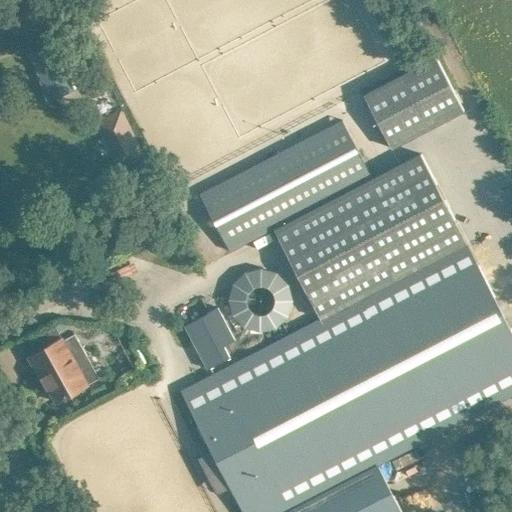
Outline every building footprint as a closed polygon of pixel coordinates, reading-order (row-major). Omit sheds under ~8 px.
[(57,6),(45,10),(45,9),(20,17),(20,18),(0,24),(0,51),(53,35),(53,34),(65,30),(57,6)] [(59,45),(32,53),(47,100),(75,91),(59,45)] [(458,49),(380,79),(402,138),(481,108),(458,49)] [(122,108),(99,119),(106,135),(115,153),(123,169),(146,158),(138,142),(130,124),(122,108)] [(275,229),(321,318),(181,390),(213,451),(199,458),(218,494),(232,487),(233,491),(244,511),(402,511),(379,464),(511,395),(511,328),(421,153),(275,229)] [(288,294),(261,294),(260,282),(248,282),(249,321),(289,320),(288,294)] [(218,306),(207,312),(213,324),(191,335),(208,369),(231,357),(225,346),(235,340),(218,306)] [(64,340),(63,338),(29,357),(39,375),(41,374),(56,402),(100,378),(75,333),(64,340)]
